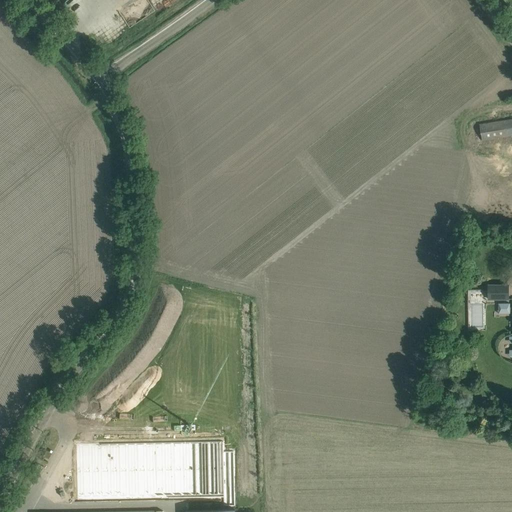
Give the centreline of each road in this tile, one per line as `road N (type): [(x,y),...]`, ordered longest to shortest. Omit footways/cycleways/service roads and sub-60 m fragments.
road 1 (unclassified): [(1,511),(68,389),(133,301),(142,270),(132,159),(99,78)]
road 2 (unclassified): [(99,78),(211,0)]
